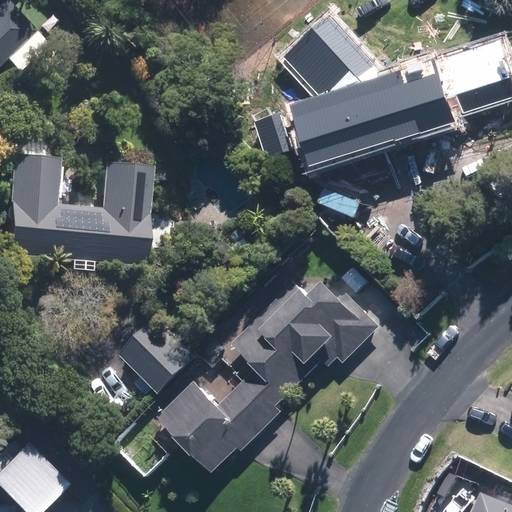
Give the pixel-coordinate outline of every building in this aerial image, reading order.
[(0,65),(5,60),(19,76),(51,48),(7,0),(4,0),(0,4),(0,65)] [(300,48),(281,40),(247,120),(286,137),(296,114),(344,135),(327,173),(351,183),(369,230),(404,216),(387,172),(398,142),(426,153),(434,132),(446,137),(458,106),(446,101),(469,96),(462,64),(360,20),(355,33),(314,15),(300,48)] [(58,155),(11,154),(8,255),(145,260),(149,161),(109,159),(107,211),(56,210),(58,155)] [(305,280),(239,343),(262,367),(225,402),(204,380),(165,417),(223,477),(291,412),(286,406),(312,381),(306,375),(332,350),(348,367),(385,332),(334,279),(318,293),(305,280)] [(158,321),(124,356),(162,394),(196,360),(158,321)] [(511,511),(511,506),(487,497),(480,511),(511,511)]
